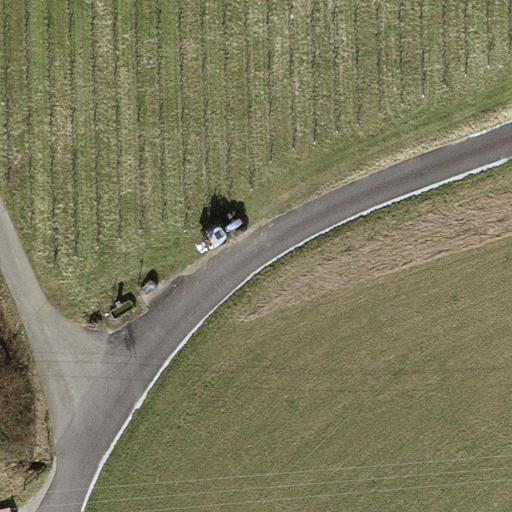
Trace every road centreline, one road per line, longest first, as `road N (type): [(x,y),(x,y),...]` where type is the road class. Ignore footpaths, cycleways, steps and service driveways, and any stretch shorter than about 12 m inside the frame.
road 1 (unclassified): [(91,437),(177,314),(257,245),(511,132)]
road 2 (unclassified): [(91,437),(0,223)]
